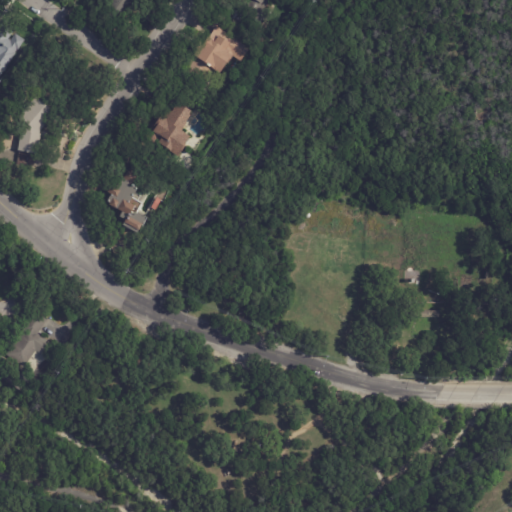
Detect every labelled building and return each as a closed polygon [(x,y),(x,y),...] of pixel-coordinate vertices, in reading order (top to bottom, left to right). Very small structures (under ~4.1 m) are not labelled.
[(135,0),(125,16),(108,4),(110,0),(135,0)] [(272,0),(263,13),(248,3),(249,0),(272,0)] [(22,40),(0,27),(0,75),(1,76),(22,40)] [(199,48),(202,42),(206,44),(218,27),(251,50),(242,63),(235,58),(223,76),(217,72),(208,86),(186,71),(199,51),(197,49),(199,48)] [(186,108),(193,113),(191,116),(193,117),(188,124),(189,125),(184,132),(193,138),(186,147),(188,149),(180,161),(162,150),(163,149),(147,137),(165,110),(160,106),(170,92),(183,101),(180,104),(186,108)] [(41,131),(40,135),(41,135),(38,155),(19,152),(26,111),(37,98),(55,114),(41,131)] [(137,194),(134,200),(144,205),(138,216),(149,222),(140,237),(125,228),(128,223),(122,220),(124,215),(111,207),(112,206),(109,204),(113,197),(109,195),(113,189),(117,191),(123,180),(125,181),(130,173),(140,179),(135,187),(140,190),(137,194)] [(161,202),(157,211),(152,209),(158,199),(162,201),(161,202)] [(418,268),(418,275),(410,275),(411,267),(418,268)] [(48,319),(39,333),(45,338),(25,367),(7,354),(25,328),(24,327),(35,310),(48,319)] [(441,319),(421,318),(421,311),(441,312),(441,319)] [(27,374),(26,382),(17,380),(19,372),(27,374)]
